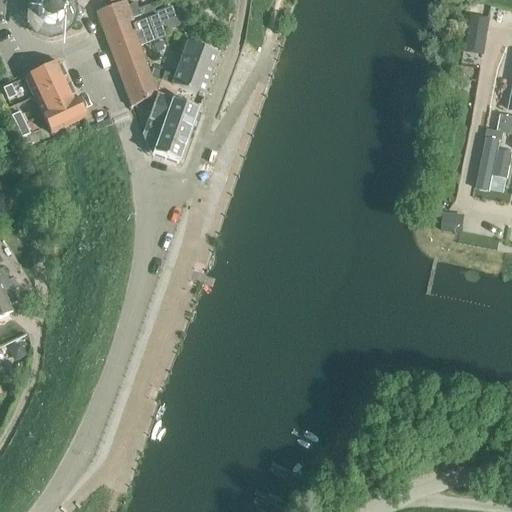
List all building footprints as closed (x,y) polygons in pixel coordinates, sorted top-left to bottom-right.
[(35,14),(35,16),(35,17),(36,22),(37,25),(39,26),(39,27),(42,29),(45,30),(47,30),(49,31),(52,31),(55,30),(58,28),(60,27),(61,26),(63,24),(63,22),(64,20),(65,18),(65,13),(63,9),(62,7),(60,4),(57,2),(54,1),(53,0),(48,0),(46,1),(44,1),(42,3),(40,4),(37,7),(35,10),(35,14)] [(183,2),(173,7),(178,17),(188,12),(183,2)] [(131,110),(154,101),(157,98),(161,84),(148,79),(147,82),(135,51),(141,49),(142,52),(148,50),(147,47),(163,41),(155,19),(128,29),(127,26),(132,24),(131,22),(139,18),(134,7),(126,10),(124,4),(95,15),(128,102),(130,109),(131,110)] [(151,71),(148,79),(161,84),(177,89),(202,98),(208,79),(217,56),(217,55),(186,44),(173,80),(163,77),(163,75),(151,71)] [(58,65),(24,81),(33,100),(67,83),(58,65)] [(511,117),(511,67),(503,115),(511,117)] [(67,83),(33,100),(41,117),(76,101),(67,83)] [(157,98),(154,101),(149,116),(142,134),(141,137),(139,141),(148,155),(152,157),(176,165),(178,166),(190,130),(196,113),(171,104),(177,89),(161,84),(157,98)] [(6,99),(14,96),(10,87),(2,91),(6,99)] [(76,102),(42,119),(51,137),(85,120),(76,102)] [(24,126),(19,115),(10,119),(15,129),(24,126)] [(511,119),(500,117),(497,134),(509,136),(511,120),(511,119)] [(15,129),(21,140),(29,136),(24,126),(15,129)] [(498,154),(499,145),(486,142),(475,193),(490,196),(493,181),(506,184),(511,156),(498,154)] [(441,216),(440,236),(458,237),(458,224),(459,217),(444,216),(441,216)] [(0,320),(11,315),(8,308),(15,304),(10,293),(16,291),(11,282),(6,284),(1,272),(0,272),(0,320)] [(17,346),(6,353),(10,360),(17,362),(24,357),(17,346)]
